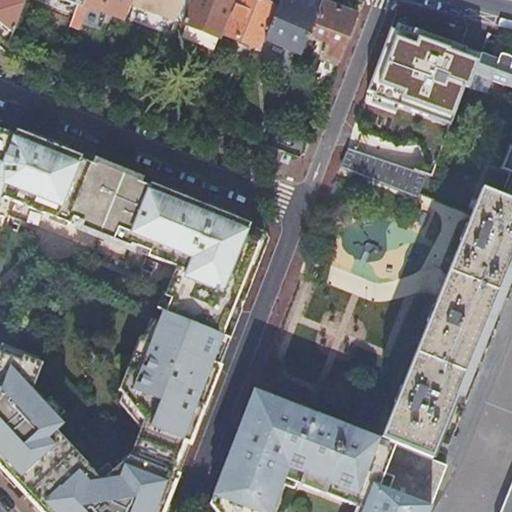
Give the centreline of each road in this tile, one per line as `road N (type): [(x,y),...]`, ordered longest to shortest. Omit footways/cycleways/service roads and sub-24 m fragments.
road 1 (residential): [(186,511),(299,206)]
road 2 (residential): [(299,206),(0,90)]
road 3 (residential): [(377,0),(299,206)]
